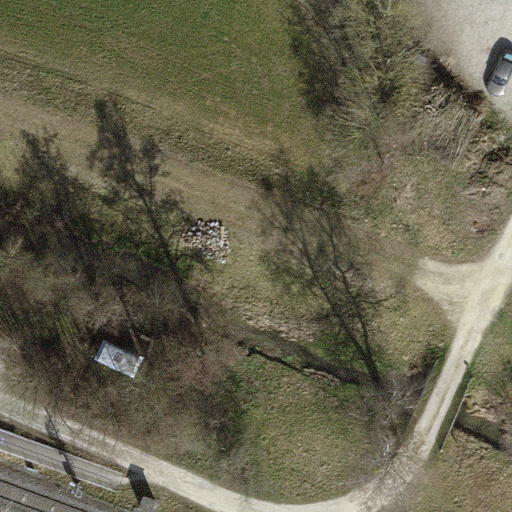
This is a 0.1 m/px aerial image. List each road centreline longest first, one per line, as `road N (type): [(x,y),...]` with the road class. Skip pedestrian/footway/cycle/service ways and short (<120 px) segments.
road 1 (track): [(511,251),(434,432),(352,511)]
road 2 (track): [(244,511),(0,411)]
